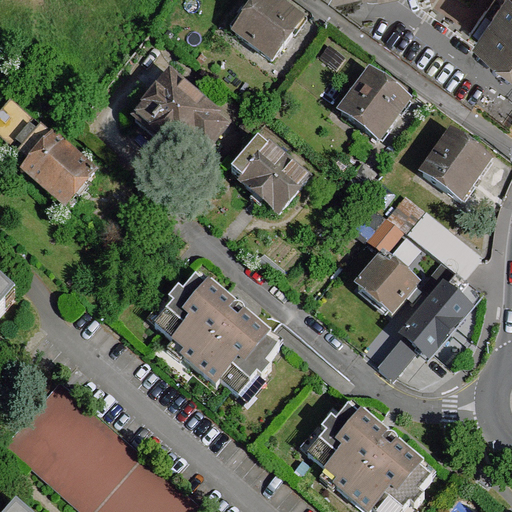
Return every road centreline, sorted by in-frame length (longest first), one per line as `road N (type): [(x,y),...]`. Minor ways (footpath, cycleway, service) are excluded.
road 1 (residential): [(180,223),(389,398),(418,407),(491,407)]
road 2 (residential): [(312,0),(511,144)]
